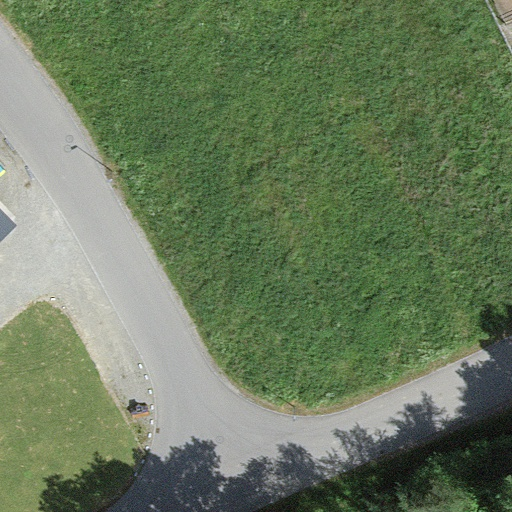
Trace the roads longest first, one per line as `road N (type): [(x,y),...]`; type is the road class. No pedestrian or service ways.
road 1 (unclassified): [(0,75),(81,183),(125,261),(232,494)]
road 2 (unclassified): [(232,494),(511,359)]
